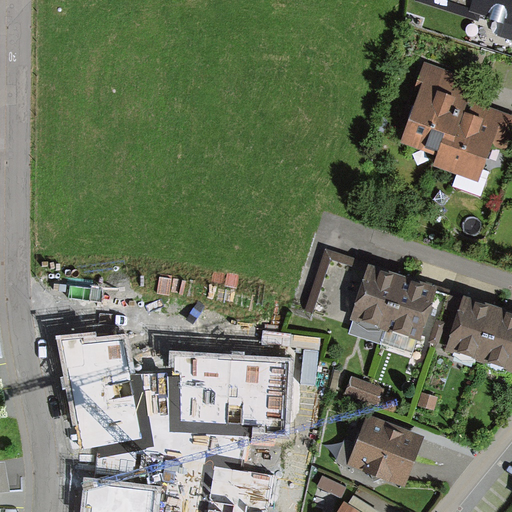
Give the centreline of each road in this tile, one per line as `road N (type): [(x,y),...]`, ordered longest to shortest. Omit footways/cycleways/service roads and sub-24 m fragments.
road 1 (residential): [(41,511),(42,459),(13,282),(17,0)]
road 2 (unknown): [(511,283),(365,224)]
